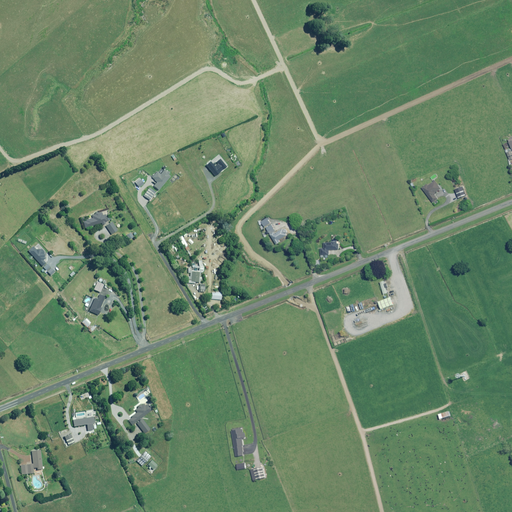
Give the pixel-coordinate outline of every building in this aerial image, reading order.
[(211,161),(207,164),(216,176),(227,167),(220,158),(216,162),(218,164),(215,166),(211,161)] [(154,186),(159,190),(170,176),(168,174),(170,172),(168,170),(167,171),(165,169),(160,174),(157,171),(152,177),(155,179),(154,179),(157,182),(154,186)] [(140,178),(135,182),(139,187),(144,183),(140,178)] [(427,184),(422,188),(433,203),(438,199),(435,195),(436,194),(435,193),(441,189),(435,181),(428,186),(427,184)] [(156,192),(149,187),(144,195),(150,200),(156,192)] [(466,196),(462,187),(455,189),(459,199),(466,196)] [(83,221),(85,227),(102,223),(102,224),(105,223),(105,222),(108,221),(106,214),(103,215),(102,212),(99,213),(97,211),(96,212),(95,214),(92,215),(92,218),(86,220),(86,221),(83,221)] [(271,223),(268,217),(262,221),(265,226),(271,223)] [(112,222),(106,226),(111,234),(117,230),(112,222)] [(272,224),(267,227),(271,233),(276,230),(272,224)] [(275,231),(271,233),(277,243),(281,241),(280,239),(288,234),(286,232),(288,231),(286,228),(284,229),(284,228),(275,233),(275,231)] [(332,241),(324,242),(325,247),(321,248),(321,254),(330,254),(329,249),(340,248),(340,243),(338,243),(338,240),(332,241)] [(33,246),(28,251),(42,266),(46,263),(43,260),(45,258),(44,257),(45,256),(45,254),(44,253),(44,252),(44,251),(42,249),(41,249),(41,248),(39,249),(36,249),(33,246)] [(200,272),(192,271),(191,282),(199,282),(200,272)] [(104,284),(97,281),(94,289),(100,292),(104,284)] [(89,311),(99,315),(102,308),(101,307),(106,296),(100,294),(97,299),(95,298),(89,311)] [(390,298),(378,302),(380,309),(392,305),(390,298)] [(90,326),(85,320),(82,323),(87,329),(90,326)] [(128,420),(132,425),(136,422),(144,433),(150,429),(142,418),(152,409),(148,403),(145,405),(143,403),(141,405),(139,404),(138,406),(138,408),(135,409),(137,412),(131,416),(132,417),(128,420)] [(94,416),(72,420),(73,426),(87,424),(88,430),(93,429),(92,423),(95,423),(94,416)] [(246,438),(244,428),(232,430),(236,457),(245,455),(243,446),(244,446),(243,439),(246,438)] [(70,434),(64,436),(68,445),(74,442),(70,434)] [(42,469),(40,450),(31,451),(33,464),(20,465),(22,474),(34,473),(33,470),(42,469)] [(151,457),(145,452),(137,461),(142,466),(151,457)] [(157,466),(152,460),(148,464),(150,467),(149,468),(149,469),(151,467),(153,470),(157,466)]
